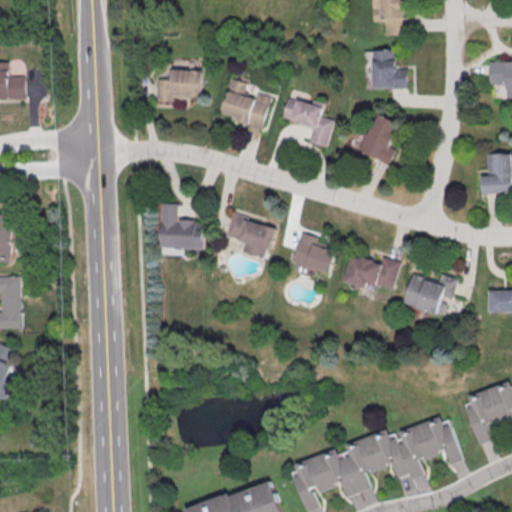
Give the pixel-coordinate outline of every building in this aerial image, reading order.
[(374,0),(375,21),(387,21),(387,34),(407,34),(406,0),(374,0)] [(409,68),(397,68),(396,49),(374,50),(374,66),(369,66),(369,86),(410,84),(409,68)] [(508,97),(511,96),(511,60),(490,61),(491,84),(507,83),(508,97)] [(26,75),(9,75),(9,61),(0,61),(0,98),(26,98),(26,75)] [(205,69),(174,68),(173,79),(159,78),(158,101),(176,101),(176,96),(204,97),(205,69)] [(225,112),(239,116),(238,120),(264,127),(272,95),(259,91),(257,97),(246,94),(249,82),(234,78),(225,112)] [(290,100),(325,110),(323,118),(335,122),(327,148),(311,143),(315,130),(293,124),(293,121),(284,118),(290,100)] [(361,149),(390,163),(397,148),(391,145),(402,123),(379,112),(361,149)] [(511,192),(511,152),(488,153),(489,174),(483,174),(483,193),(511,192)] [(206,249),(207,220),(180,219),(180,203),(164,203),(163,247),(206,249)] [(228,235),(247,240),(244,251),(266,257),(268,248),(273,249),(279,226),(234,214),(228,235)] [(321,236),(303,231),(295,261),(332,272),(339,250),(318,244),(321,236)] [(393,288),(400,260),(382,256),(381,262),(353,254),(346,282),(366,287),(368,282),(393,288)] [(456,277),(439,273),(438,280),(411,274),(404,304),(443,313),(446,299),(451,300),(456,277)] [(0,275),(0,291),(0,292),(1,311),(0,310),(0,327),(22,327),(20,275),(0,275)] [(489,311),(511,311),(511,289),(489,290),(489,311)] [(0,396),(6,399),(14,380),(4,376),(16,349),(0,342),(0,396)] [(480,444),(494,439),(489,423),(511,416),(511,383),(511,381),(469,394),(473,406),(469,407),(480,444)] [(296,462),(299,473),(295,476),(307,511),(320,507),(319,491),(343,484),(347,496),(371,488),(366,471),(377,471),(392,461),(397,475),(425,476),(420,460),(447,451),(451,464),(464,459),(452,425),(444,424),(442,416),(402,429),(402,444),(396,437),(390,437),(388,429),(347,443),(351,455),(343,457),(340,457),(337,449),(296,462)] [(189,505),(190,511),(283,511),(276,482),(189,505)]
